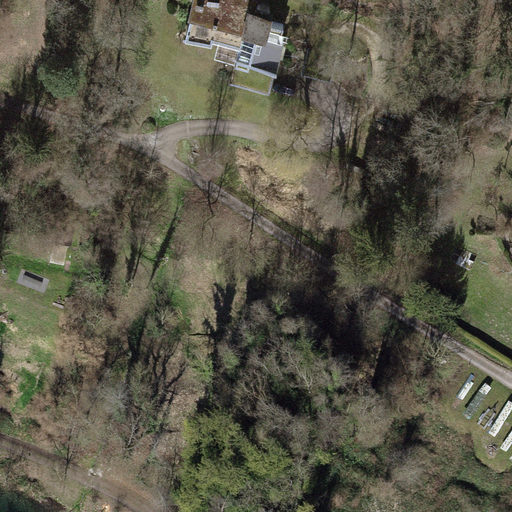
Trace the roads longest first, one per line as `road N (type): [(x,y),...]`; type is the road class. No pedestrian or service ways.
road 1 (residential): [(0,100),(151,147),(511,379)]
road 2 (track): [(151,511),(0,443)]
